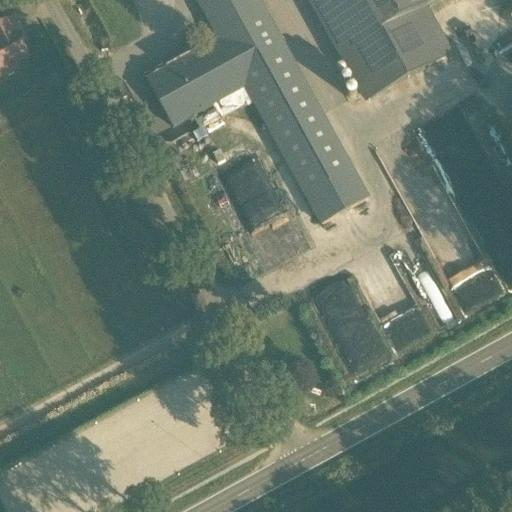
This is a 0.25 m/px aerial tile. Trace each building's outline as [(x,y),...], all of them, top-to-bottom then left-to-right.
[(322,227),(339,217),(368,201),(256,0),(196,0),(219,42),(147,82),(173,129),(245,88),(322,227)] [(311,0),(369,103),(445,60),(419,12),(440,0),(311,0)] [(0,82),(14,75),(15,72),(18,70),(15,65),(28,58),(20,42),(25,40),(14,19),(0,27),(0,82)] [(511,214),(469,124),(432,141),(487,258),(511,246),(511,214)] [(466,236),(433,253),(462,311),(496,294),(466,236)] [(432,336),(395,264),(356,283),(393,356),(432,336)]
